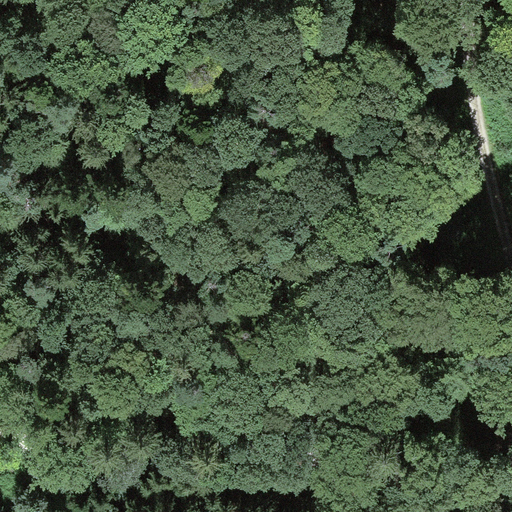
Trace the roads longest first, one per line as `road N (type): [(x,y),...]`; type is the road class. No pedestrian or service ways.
road 1 (track): [(511,463),(448,468),(0,443)]
road 2 (track): [(460,0),(469,114),(511,278)]
